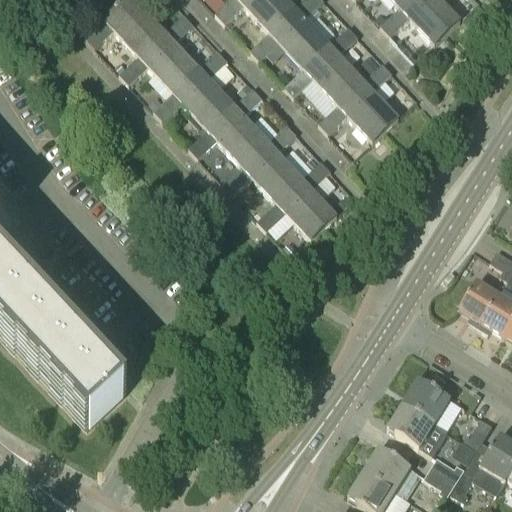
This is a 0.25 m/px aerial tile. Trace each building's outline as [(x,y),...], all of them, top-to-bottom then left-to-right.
[(164,40),(139,14),(153,0),(132,0),(118,14),(118,13),(115,15),(150,53),(164,40)] [(268,40),(282,28),(255,0),(236,0),(233,3),(214,21),(224,31),(243,13),(268,40)] [(294,16),(279,0),(255,0),(282,28),(294,16)] [(329,53),(328,52),(304,26),(323,8),(315,0),(310,0),(294,16),(282,28),(316,64),(329,53)] [(399,15),(412,3),(409,0),(348,0),(355,7),(361,0),(384,0),(398,15),(399,15)] [(415,0),(412,3),(447,40),(459,28),(434,1),(435,0),(415,0)] [(433,53),(447,40),(412,3),(399,15),(398,15),(379,33),(389,43),(408,25),(433,53)] [(137,64),(150,53),(115,15),(114,16),(115,17),(84,45),(94,56),(113,38),(137,64)] [(379,31),(385,26),(379,20),(374,25),(379,31)] [(198,77),(198,76),(174,50),(193,32),(183,22),(164,40),(150,53),(184,89),(198,77)] [(303,77),(316,64),(282,28),(268,40),(249,58),(259,68),(278,50),(302,76),(303,77)] [(363,89),(362,89),(338,63),(357,45),(347,34),(328,52),(329,53),(316,64),(350,101),(363,89)] [(172,101),(184,89),(150,53),(137,64),(118,82),(128,92),(147,74),(171,100),(172,101)] [(233,114),(233,113),(208,87),(227,69),(217,58),(198,76),(198,77),(184,89),(219,127),(233,114)] [(368,78),(376,71),(368,62),(360,69),(368,78)] [(337,113),(350,101),(316,64),(303,77),(302,76),(283,94),(293,105),(312,87),(336,113),(337,113)] [(119,79),(126,72),(121,67),(114,74),(119,79)] [(350,101),(384,138),(398,126),(372,99),(391,81),(382,71),(362,89),(363,89),(350,101)] [(207,138),(219,127),(184,89),(172,101),(171,100),(152,118),(162,128),(181,111),(206,138),(207,138)] [(242,102),(250,95),(245,89),(237,96),(242,102)] [(267,150),(242,124),(261,106),(252,95),(233,113),(233,114),(219,127),(254,163),(267,150)] [(371,150),(384,138),(350,101),(337,113),(336,113),(317,131),(327,141),(346,123),(371,150)] [(154,115),(161,108),(156,103),(149,110),(154,115)] [(241,175),(254,163),(219,127),(207,138),(206,138),(188,156),(197,166),(216,148),(241,174),(241,175)] [(301,187),(301,186),(277,160),(296,142),(286,132),(267,150),(254,163),(288,200),(301,187)] [(275,211),(288,200),(254,163),(241,175),(241,174),(222,192),(231,202),(250,184),(275,211)] [(316,170),(310,164),(304,169),(311,176),(316,170)] [(288,200),(323,236),(336,224),(311,197),(330,179),(320,168),(301,186),(301,187),(288,200)] [(310,248),(323,236),(288,200),(275,211),(256,228),(266,239),(285,221),(310,248)] [(339,218),(351,207),(345,202),(334,212),(339,218)] [(0,343),(87,436),(125,400),(0,265),(0,233),(6,227),(0,220),(0,343)] [(297,256),(294,253),(287,252),(284,255),(290,263),(297,256)] [(511,279),(511,267),(496,258),(489,269),(502,277),(499,283),(507,288),(511,279)] [(480,330),(498,302),(476,288),(458,316),(480,330)] [(502,344),(511,327),(511,310),(498,302),(480,330),(502,344)] [(511,350),(511,327),(502,344),(511,350)] [(402,411),(433,431),(449,406),(417,386),(407,403),(408,403),(404,410),(403,409),(402,411)] [(446,439),(433,431),(402,411),(386,436),(430,464),(446,439)] [(475,458),(481,449),(491,433),(480,426),(469,444),(466,442),(461,449),(475,458)] [(511,475),(511,449),(499,441),(490,455),(481,449),(475,458),(463,477),(454,491),(449,500),(463,509),(467,502),(464,500),(471,488),(495,504),(506,487),(505,487),(511,475)] [(362,480),(394,500),(395,499),(405,506),(421,482),(378,455),(368,471),(368,472),(364,478),(362,480)] [(454,491),(463,477),(456,472),(454,475),(436,464),(429,475),(454,491)] [(449,500),(454,491),(429,475),(422,486),(440,497),(438,500),(445,505),(449,500)] [(407,511),(409,509),(394,500),(362,480),(347,505),(358,511),(407,511)]
